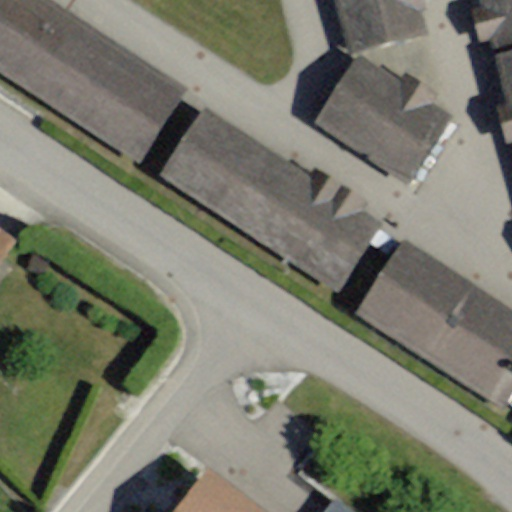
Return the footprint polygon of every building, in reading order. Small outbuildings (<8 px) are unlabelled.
[(177,97),(22,0),(0,0),(0,92),(129,173),(177,97)] [(324,0),(340,61),(419,41),(407,0),(324,0)] [(479,47),(484,66),(511,58),(511,0),(468,0),(472,15),(457,19),(465,50),(479,47)] [(511,58),(484,66),(496,112),(485,115),(495,154),(505,151),(511,176),(511,58)] [(387,88),(348,63),(309,125),(404,186),(443,126),(423,114),(430,103),(393,79),(387,88)] [(301,183),(198,119),(150,195),(327,305),(371,235),(349,221),(357,208),(306,176),(301,183)] [(511,379),(511,325),(388,247),(342,319),(491,413),(511,379)] [(240,511),(201,484),(181,511),(240,511)]
